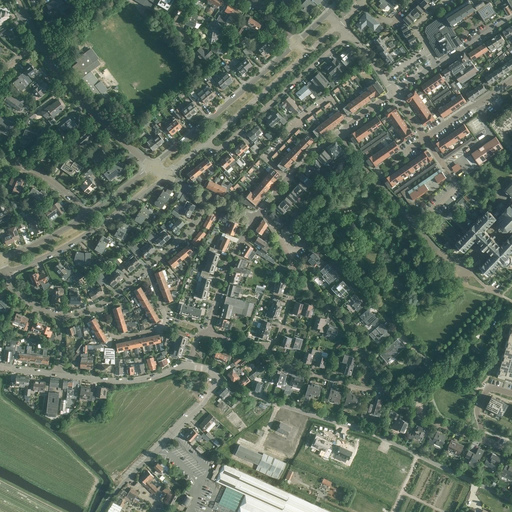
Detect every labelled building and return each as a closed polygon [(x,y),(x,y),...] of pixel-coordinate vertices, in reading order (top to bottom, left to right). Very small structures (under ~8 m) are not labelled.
[(71,1),(64,5),(61,0),(55,0),(47,5),(50,12),(58,8),(62,15),(74,8),(71,1)] [(135,0),(148,7),(152,10),(157,0),(135,0)] [(171,2),(172,0),(159,0),(158,3),(167,9),(171,4),(170,3),(171,2)] [(214,0),(211,5),(217,8),(218,5),(221,6),(224,1),(222,0),(214,0)] [(305,0),(299,7),(307,14),(308,13),(309,15),(311,16),(314,11),(312,9),(317,3),(318,4),(322,0),(327,3),(329,0),(305,0)] [(398,4),(395,1),(396,0),(380,0),(379,2),(380,3),(379,3),(380,4),(378,6),(382,10),(384,8),(385,8),(387,5),(392,10),(396,6),(398,4)] [(428,1),(427,0),(419,0),(418,1),(418,2),(420,3),(419,4),(426,10),(430,6),(426,3),(428,1)] [(445,17),(452,28),(476,12),(475,11),(476,10),(484,21),(496,13),(488,2),(485,4),(483,2),(484,1),(482,0),(470,0),(445,17)] [(505,12),(507,15),(511,12),(511,11),(506,3),(503,5),(505,7),(503,8),(503,9),(502,10),(502,11),(503,12),(504,13),(505,12)] [(221,22),(224,24),(234,8),(228,5),(224,11),(228,13),(225,18),(224,18),(221,22)] [(417,5),(413,9),(419,15),(423,11),(417,5)] [(234,8),(224,24),(227,26),(233,16),(238,19),(241,13),(239,11),(237,9),(237,10),(234,8)] [(388,16),(391,18),(395,15),(398,12),(395,9),(388,16)] [(413,9),(410,12),(416,18),(419,15),(413,9)] [(3,20),(10,17),(6,11),(3,12),(3,11),(1,12),(1,11),(0,11),(0,25),(5,23),(3,20)] [(184,24),(185,24),(194,27),(198,15),(191,13),(191,12),(184,24)] [(410,12),(406,16),(412,22),(416,18),(410,12)] [(357,25),(361,28),(366,23),(377,32),(383,28),(365,14),(362,17),(364,18),(357,25)] [(412,22),(406,16),(402,19),(408,25),(412,22)] [(440,16),(433,21),(451,49),(452,49),(461,43),(452,30),(450,32),(440,18),(440,16)] [(252,27),(255,21),(250,17),(246,23),(244,21),(242,23),(239,29),(237,32),(240,34),(241,31),(244,26),(250,30),(251,27),(252,27)] [(207,34),(208,35),(206,37),(211,44),(218,39),(216,36),(217,35),(218,33),(217,32),(219,30),(214,23),(218,21),(215,19),(210,22),(212,25),(207,28),(209,31),(207,32),(207,34)] [(261,24),(255,21),(252,27),(257,31),(261,24)] [(451,49),(433,21),(425,27),(424,32),(426,36),(429,41),(428,42),(438,57),(451,49)] [(402,26),(400,28),(406,38),(412,34),(409,29),(408,29),(404,24),(402,26)] [(19,35),(15,27),(8,31),(12,38),(19,35)] [(511,34),(508,28),(503,31),(507,38),(511,34)] [(500,33),(495,36),(500,44),(505,41),(500,33)] [(408,43),(410,46),(415,43),(413,40),(415,39),(412,34),(406,38),(409,43),(408,43)] [(373,41),(377,47),(383,42),(389,38),(387,36),(382,40),(379,37),(373,41)] [(491,39),(496,48),(497,50),(498,50),(502,47),(500,44),(495,36),(491,39)] [(269,39),(263,44),(269,51),(275,46),(269,39)] [(496,48),(491,39),(486,42),(491,51),(496,48)] [(377,47),(381,52),(385,49),(387,48),(384,43),(383,42),(377,47)] [(484,43),(479,47),(483,53),(489,50),(484,43)] [(269,51),(263,44),(257,49),(264,56),(269,51)] [(479,47),(474,50),(478,56),(483,53),(479,47)] [(91,71),(100,64),(97,59),(98,58),(90,48),(76,60),(78,62),(73,66),(94,94),(96,93),(106,106),(113,100),(107,93),(106,90),(107,90),(100,81),(99,82),(91,71)] [(195,54),(203,62),(209,57),(209,56),(212,54),(207,49),(204,52),(201,48),(195,54)] [(341,61),(345,66),(346,67),(348,64),(348,61),(347,60),(349,57),(348,56),(353,52),(349,48),(344,53),(343,52),(339,55),(343,59),(341,61)] [(379,53),(383,58),(389,54),(385,49),(381,52),(379,53)] [(478,56),(474,50),(469,53),(473,60),(478,56)] [(465,53),(461,55),(474,73),(478,70),(471,61),(472,60),(467,54),(466,55),(465,53)] [(389,54),(383,58),(387,64),(393,59),(389,54)] [(460,60),(458,61),(468,77),(474,73),(473,74),(461,55),(458,57),(460,60)] [(246,58),(241,63),(247,70),(252,65),(246,58)] [(343,69),(334,59),(331,62),(333,63),(331,65),(330,66),(326,69),(332,75),(336,71),(338,74),(343,69)] [(247,70),(241,63),(239,61),(234,65),(236,67),(242,74),(247,70)] [(458,61),(453,64),(463,80),(468,77),(458,61)] [(506,63),(501,67),(505,73),(510,69),(506,63)] [(37,70),(35,68),(34,69),(30,64),(27,66),(28,67),(25,69),(26,70),(26,71),(27,71),(26,72),(29,75),(30,75),(33,79),(35,77),(33,74),(36,72),(36,71),(37,70)] [(448,68),(453,76),(455,75),(453,73),(455,75),(460,82),(463,80),(453,64),(448,68)] [(501,67),(496,70),(500,76),(505,73),(501,67)] [(452,77),(453,76),(448,68),(443,71),(444,73),(447,77),(450,75),(452,77)] [(496,70),(491,74),(495,80),(500,76),(496,70)] [(437,74),(435,75),(440,84),(445,80),(439,72),(439,73),(437,75),(437,74)] [(227,73),(222,77),(228,85),(231,82),(231,81),(232,80),(227,73)] [(310,80),(310,81),(318,90),(320,87),(321,88),(328,82),(322,75),(321,77),(318,73),(312,79),(312,78),(310,80)] [(495,80),(491,74),(490,73),(487,75),(487,76),(486,77),(488,80),(486,82),(485,82),(487,85),(488,85),(490,83),(495,80)] [(25,78),(21,74),(18,76),(19,78),(12,83),(18,90),(19,92),(25,87),(27,89),(29,87),(28,85),(27,84),(28,84),(24,79),(25,78)] [(209,80),(212,85),(215,82),(209,75),(206,77),(209,80)] [(432,77),(430,79),(436,87),(440,84),(435,75),(434,76),(435,76),(433,78),(432,77)] [(228,85),(222,77),(216,81),(223,89),(228,85)] [(428,80),(426,82),(431,90),(436,87),(430,79),(428,81),(428,80)] [(367,87),(368,89),(374,96),(376,95),(377,96),(384,91),(376,80),(367,87)] [(33,91),(39,97),(43,94),(41,92),(48,87),(44,83),(41,86),(38,82),(33,87),(34,90),(33,91)] [(431,90),(426,82),(425,82),(426,82),(424,84),(423,83),(421,85),(427,93),(431,90)] [(482,84),(476,88),(480,94),(486,90),(485,87),(487,85),(485,82),(483,84),(482,84)] [(311,93),(310,92),(311,92),(305,85),(296,93),(301,100),(307,95),(307,96),(311,93)] [(209,87),(204,92),(211,100),(214,97),(213,96),(215,94),(209,87)] [(480,94),(476,88),(472,91),(470,92),(474,98),(480,94)] [(368,89),(364,92),(369,100),(374,96),(368,89)] [(471,100),(474,98),(470,92),(469,89),(464,93),(465,94),(464,95),(468,102),(471,100)] [(211,100),(204,92),(203,90),(200,92),(202,94),(199,96),(206,104),(211,100)] [(406,98),(408,102),(424,91),(423,90),(418,94),(415,91),(412,93),(409,95),(406,97),(406,98)] [(409,101),(413,106),(422,100),(419,96),(424,92),(424,91),(408,102),(409,102),(409,101)] [(369,100),(364,92),(360,95),(365,103),(369,100)] [(25,101),(17,95),(14,99),(8,94),(2,102),(7,106),(9,103),(19,110),(24,104),(23,104),(25,101)] [(461,94),(456,97),(462,106),(464,104),(466,102),(466,103),(467,102),(461,94)] [(355,99),(361,106),(365,103),(360,95),(355,99)] [(297,114),(300,111),(301,111),(303,109),(299,104),(297,106),(289,97),(280,104),(283,108),(286,105),(288,107),(292,112),(294,111),(297,114)] [(456,97),(452,101),(458,109),(460,107),(459,107),(461,105),(462,106),(456,97)] [(351,102),(356,109),(361,106),(355,99),(351,102)] [(41,112),(45,117),(50,113),(52,116),(62,109),(62,110),(63,109),(62,109),(64,108),(62,105),(58,100),(50,106),(49,105),(41,112)] [(413,106),(416,111),(430,101),(430,100),(424,104),(422,100),(413,106)] [(416,111),(419,116),(428,110),(426,106),(431,102),(430,101),(416,111)] [(452,101),(447,104),(453,112),(455,110),(457,108),(457,109),(458,109),(452,101)] [(191,102),(186,107),(193,115),(196,112),(196,111),(197,109),(191,102)] [(347,105),(352,112),(356,109),(351,102),(347,105)] [(447,104),(443,107),(449,115),(451,113),(450,113),(452,111),(453,112),(447,104)] [(352,112),(347,105),(342,108),(348,116),(352,112)] [(381,120),(381,121),(396,110),(394,106),(393,106),(390,108),(387,110),(384,113),(386,116),(381,120)] [(193,115),(186,107),(181,111),(178,107),(177,108),(174,110),(179,116),(181,118),(184,116),(185,115),(188,119),(193,115)] [(449,115),(443,107),(438,110),(444,118),(446,117),(446,116),(448,114),(448,115),(449,115)] [(387,118),(390,122),(399,116),(396,111),(397,110),(396,110),(381,121),(382,122),(387,118)] [(422,121),(437,111),(437,110),(431,114),(428,110),(419,116),(423,121),(422,121)] [(287,121),(283,117),(278,112),(275,114),(273,111),(264,119),(272,127),(280,120),(283,124),(287,121)] [(334,114),(339,122),(344,118),(338,111),(334,114)] [(437,111),(422,121),(425,125),(429,123),(431,121),(435,119),(433,116),(438,112),(437,111)] [(8,113),(6,119),(0,116),(0,132),(3,133),(9,136),(16,119),(11,117),(12,114),(8,113)] [(330,118),(335,125),(339,122),(334,114),(330,118)] [(173,121),(171,123),(177,131),(182,127),(173,116),(173,117),(172,118),(171,118),(173,120),(173,121)] [(372,119),(377,127),(382,124),(376,116),(374,117),(374,118),(372,120),(372,119)] [(387,130),(388,130),(403,120),(399,116),(390,122),(393,126),(387,130)] [(77,125),(74,121),(73,122),(70,118),(67,121),(64,119),(57,125),(60,127),(61,126),(64,130),(66,128),(71,133),(75,130),(74,128),(77,125)] [(325,121),(331,128),(335,125),(330,118),(325,121)] [(367,122),(373,131),(377,127),(372,119),(370,121),(368,123),(367,122)] [(394,128),(397,132),(406,125),(403,120),(388,130),(389,131),(394,128)] [(321,124),(326,131),(331,128),(325,121),(321,124)] [(363,125),(369,134),(373,131),(367,122),(365,124),(366,124),(363,126),(363,125)] [(153,139),(159,145),(164,141),(158,134),(162,131),(161,130),(157,125),(156,123),(153,126),(155,129),(156,136),(156,137),(153,139)] [(177,131),(171,123),(168,126),(168,125),(165,127),(172,135),(177,131)] [(317,127),(322,135),(326,131),(321,124),(317,127)] [(460,127),(465,135),(470,132),(464,124),(462,125),(462,126),(460,127)] [(359,128),(358,128),(364,137),(369,134),(363,125),(361,127),(359,129),(359,128)] [(394,139),(395,140),(410,130),(410,129),(409,130),(406,125),(397,132),(400,136),(394,139)] [(256,126),(251,130),(257,136),(262,131),(256,126)] [(322,135),(317,127),(312,131),(318,138),(322,135)] [(456,130),(455,130),(461,138),(465,135),(460,127),(458,128),(458,129),(456,130)] [(354,131),(360,140),(364,137),(358,128),(356,130),(357,130),(355,132),(354,131)] [(36,141),(37,141),(39,135),(25,129),(23,135),(30,139),(27,145),(33,148),(36,141)] [(77,139),(78,140),(78,141),(80,144),(81,143),(83,146),(93,138),(87,130),(77,139)] [(257,136),(251,130),(246,135),(252,140),(254,142),(258,139),(256,137),(257,136)] [(410,130),(395,140),(396,141),(401,138),(403,141),(407,138),(413,134),(410,130)] [(451,132),(451,133),(457,141),(461,138),(455,130),(454,131),(454,132),(452,133),(451,132)] [(360,140),(354,131),(350,134),(352,137),(350,138),(354,143),(355,143),(356,143),(360,140)] [(447,135),(447,136),(453,144),(457,141),(451,133),(449,134),(450,135),(448,136),(447,135)] [(303,138),(310,144),(314,140),(307,134),(303,138)] [(153,139),(153,138),(150,135),(144,140),(148,144),(150,147),(153,150),(159,145),(153,139)] [(65,143),(68,146),(76,139),(74,136),(65,143)] [(443,138),(449,147),(453,144),(447,136),(445,137),(446,137),(444,139),(443,138)] [(504,148),(496,136),(472,153),(480,164),(504,148)] [(300,142),(306,148),(310,144),(303,138),(300,142)] [(439,141),(445,150),(445,149),(449,147),(443,138),(441,140),(439,142),(439,141)] [(243,141),(238,145),(245,152),(248,150),(247,148),(248,146),(243,141)] [(344,154),(343,152),(340,148),(339,146),(338,146),(335,141),(326,148),(332,156),(333,157),(337,162),(340,160),(339,159),(343,156),(344,154)] [(394,141),(389,144),(395,152),(396,150),(397,151),(399,149),(394,141)] [(445,150),(439,141),(435,144),(434,144),(441,153),(445,150)] [(296,146),(302,152),(306,148),(300,142),(296,146)] [(389,144),(385,147),(390,155),(391,155),(390,155),(392,153),(393,154),(395,152),(389,144)] [(238,159),(243,165),(245,162),(241,158),(246,154),(245,152),(238,145),(233,150),(240,157),(238,159)] [(292,150),(299,156),(302,152),(296,146),(292,150)] [(385,147),(380,150),(386,159),(386,158),(388,156),(388,157),(390,155),(385,147)] [(47,156),(53,158),(55,153),(49,151),(43,148),(37,158),(44,162),(47,156)] [(90,156),(96,163),(106,155),(102,150),(96,154),(94,153),(90,156)] [(288,154),(295,160),(299,156),(292,150),(288,154)] [(324,150),(320,153),(328,162),(332,159),(330,156),(324,150)] [(380,150),(376,153),(381,162),(382,161),(381,161),(383,159),(384,160),(386,159),(380,150)] [(427,150),(423,152),(429,161),(433,159),(427,150)] [(420,154),(418,155),(424,164),(428,161),(429,162),(429,161),(423,152),(422,153),(423,153),(421,155),(420,154)] [(324,166),(328,162),(320,153),(316,157),(322,163),(321,164),(324,166)] [(371,156),(377,165),(377,164),(379,162),(379,163),(381,162),(376,153),(371,156)] [(229,154),(223,159),(231,167),(236,162),(235,161),(236,161),(229,154)] [(284,157),(291,164),(295,160),(288,154),(284,157)] [(416,157),(414,158),(420,167),(424,164),(418,155),(418,156),(419,156),(417,158),(416,157)] [(377,165),(371,156),(367,159),(366,160),(370,166),(371,165),(373,168),(377,165)] [(281,161),(287,168),(291,164),(284,157),(281,161)] [(78,171),(81,167),(74,161),(74,162),(68,158),(61,168),(64,171),(65,170),(70,174),(72,172),(73,170),(74,169),(78,171)] [(207,158),(202,162),(207,168),(212,164),(207,158)] [(319,167),(321,168),(323,166),(321,164),(315,158),(311,163),(317,168),(319,167)] [(412,160),(410,161),(416,170),(420,167),(414,158),(414,159),(412,161),(412,160)] [(231,167),(223,159),(219,163),(226,170),(223,173),(228,178),(231,176),(227,171),(231,167)] [(287,168),(281,161),(277,165),(283,172),(287,168)] [(408,163),(406,164),(412,172),(416,170),(410,161),(410,162),(408,164),(408,163)] [(114,164),(108,169),(108,170),(104,173),(110,181),(125,169),(119,162),(115,165),(114,164)] [(202,162),(197,166),(202,172),(207,168),(202,162)] [(402,167),(408,175),(412,172),(406,164),(404,165),(405,166),(402,167)] [(197,166),(192,170),(197,176),(202,172),(197,166)] [(303,171),(308,176),(310,174),(313,177),(315,175),(307,167),(303,171)] [(414,205),(415,201),(414,200),(428,190),(429,191),(433,191),(438,188),(439,184),(438,183),(445,178),(438,169),(437,170),(435,167),(433,169),(435,171),(408,189),(407,187),(400,192),(397,194),(399,197),(403,195),(411,207),(414,205)] [(398,170),(403,178),(408,175),(402,167),(400,168),(400,169),(398,170)] [(269,173),(276,179),(280,175),(272,168),(268,172),(269,173)] [(197,176),(192,170),(187,174),(192,180),(197,176)] [(394,173),(393,173),(399,181),(403,178),(398,170),(396,171),(396,172),(394,173)] [(306,184),(309,187),(314,182),(308,176),(307,176),(302,172),(301,173),(298,176),(306,184)] [(266,177),(273,183),(276,179),(269,173),(266,177)] [(389,176),(395,185),(396,185),(395,184),(399,181),(393,173),(392,174),(392,175),(390,176),(389,176)] [(395,185),(389,176),(385,179),(387,181),(386,182),(390,188),(391,187),(391,188),(395,185)] [(13,189),(19,192),(24,180),(18,178),(18,179),(13,177),(9,186),(14,188),(13,189)] [(80,186),(87,193),(95,185),(92,182),(94,180),(91,177),(87,181),(86,180),(83,183),(84,183),(80,186)] [(262,181),(269,187),(273,183),(266,177),(262,181)] [(206,187),(212,190),(215,183),(209,180),(208,180),(206,182),(204,185),(206,186),(206,187)] [(259,185),(266,191),(269,187),(262,181),(259,185)] [(300,182),(296,186),(303,192),(306,188),(300,182)] [(212,190),(217,192),(221,186),(215,183),(212,190)] [(255,189),(262,195),(266,191),(259,185),(255,189)] [(221,186),(217,192),(223,195),(226,188),(221,186)] [(296,186),(293,189),(299,195),(303,192),(296,186)] [(38,198),(42,200),(46,193),(41,190),(40,192),(33,187),(30,193),(29,194),(37,199),(38,198)] [(163,191),(159,197),(165,201),(171,191),(167,189),(165,192),(163,191)] [(262,195),(255,189),(252,193),(259,199),(262,195)] [(293,189),(289,193),(296,199),(299,195),(293,189)] [(252,193),(250,192),(241,202),(251,211),(258,203),(257,202),(259,199),(252,193)] [(289,193),(286,197),(292,203),(296,199),(289,193)] [(165,201),(159,197),(155,204),(161,208),(165,201)] [(286,197),(282,200),(289,206),(292,203),(286,197)] [(497,208),(492,214),(497,219),(498,220),(498,221),(497,222),(497,223),(497,224),(497,226),(497,228),(502,233),(504,231),(508,231),(508,232),(509,232),(511,233),(511,231),(511,199),(511,200),(505,207),(501,203),(496,207),(497,208)] [(282,200),(279,204),(285,210),(289,206),(282,200)] [(43,211),(44,210),(49,218),(56,213),(58,216),(62,213),(65,211),(58,202),(52,206),(51,205),(48,206),(46,203),(40,207),(43,211)] [(187,205),(186,207),(192,211),(195,205),(189,202),(187,205)] [(0,221),(2,220),(3,221),(3,222),(4,222),(5,222),(6,222),(7,222),(7,221),(8,221),(8,220),(8,219),(7,218),(10,217),(9,216),(12,215),(9,209),(7,210),(6,209),(5,209),(3,204),(0,205),(0,210),(1,212),(0,212),(0,221)] [(285,210),(279,204),(275,208),(282,214),(285,210)] [(138,213),(145,217),(148,218),(152,211),(149,210),(142,206),(138,213)] [(189,217),(192,211),(186,207),(184,206),(182,211),(184,212),(183,214),(189,217)] [(180,215),(173,210),(171,212),(178,218),(180,215)] [(509,254),(511,251),(511,234),(501,246),(494,240),(498,236),(499,237),(502,234),(501,233),(496,229),(490,236),(485,231),(497,219),(492,214),(488,210),(480,219),(479,218),(477,220),(478,221),(476,223),(474,221),(469,225),(471,228),(456,243),(465,252),(477,239),(483,246),(481,247),(485,250),(486,249),(492,255),(481,267),(489,275),(501,263),(503,266),(504,265),(509,265),(511,261),(511,260),(511,257),(511,256),(509,254)] [(270,214),(268,215),(279,228),(284,223),(274,211),(270,214)] [(210,212),(207,219),(212,222),(213,219),(214,219),(216,215),(210,212)] [(145,217),(138,213),(134,220),(141,223),(145,217)] [(33,217),(32,214),(28,216),(32,226),(31,226),(33,230),(34,230),(35,234),(43,230),(36,215),(33,217)] [(437,230),(446,221),(441,217),(433,226),(436,229),(437,230)] [(179,218),(175,223),(180,228),(184,223),(179,218)] [(228,223),(227,226),(236,230),(238,224),(223,218),(222,221),(228,223)] [(255,230),(261,234),(266,227),(267,227),(268,226),(267,225),(263,218),(255,230)] [(212,222),(207,219),(203,226),(209,229),(211,225),(210,225),(212,222)] [(17,223),(19,229),(25,226),(22,220),(17,223)] [(173,230),(175,232),(180,228),(173,221),(168,226),(166,224),(165,226),(168,229),(168,228),(171,231),(173,230)] [(123,222),(118,228),(125,232),(129,226),(123,222)] [(3,235),(3,236),(7,244),(8,244),(8,245),(11,243),(10,243),(14,241),(14,240),(20,237),(16,228),(18,228),(17,225),(15,226),(14,225),(6,229),(8,232),(3,235)] [(236,230),(227,226),(225,231),(216,227),(215,230),(226,234),(227,232),(233,235),(236,230)] [(125,232),(118,228),(114,235),(121,239),(125,232)] [(164,230),(159,234),(165,241),(170,237),(164,230)] [(201,230),(196,236),(200,239),(202,237),(203,237),(206,234),(201,230)] [(207,238),(214,242),(220,232),(213,230),(207,238)] [(147,234),(153,241),(155,239),(156,240),(160,245),(165,241),(159,234),(155,237),(155,238),(154,238),(149,232),(147,234)] [(150,243),(153,241),(147,234),(144,236),(150,243)] [(103,236),(99,242),(105,247),(110,240),(103,236)] [(200,239),(196,236),(191,242),(196,246),(199,242),(198,242),(200,239)] [(219,248),(225,251),(230,239),(224,237),(222,241),(219,240),(216,246),(219,247),(219,248)] [(258,237),(254,242),(262,247),(260,250),(267,254),(269,252),(266,250),(267,249),(266,248),(269,244),(266,242),(258,237)] [(105,247),(99,242),(95,249),(101,253),(105,247)] [(147,243),(144,246),(151,253),(156,249),(151,244),(149,245),(147,243)] [(135,244),(132,246),(138,253),(140,251),(135,244)] [(268,260),(273,263),(275,261),(270,257),(258,249),(256,252),(252,250),(253,248),(247,244),(241,254),(251,260),(256,252),(268,260)] [(187,245),(183,249),(187,255),(192,251),(187,245)] [(138,253),(132,246),(130,248),(136,255),(138,253)] [(151,253),(144,246),(140,249),(142,251),(141,252),(146,258),(151,253)] [(210,252),(209,256),(220,259),(221,258),(219,257),(220,254),(216,253),(217,250),(210,247),(208,252),(210,252)] [(183,249),(178,253),(183,259),(186,256),(187,257),(190,261),(192,259),(189,256),(188,256),(187,255),(183,249)] [(317,263),(318,265),(322,260),(317,255),(319,254),(314,249),(308,255),(310,257),(307,260),(313,266),(316,264),(317,263)] [(76,252),(75,259),(82,260),(82,262),(86,263),(90,263),(90,253),(86,253),(86,254),(84,254),(83,254),(83,253),(76,252)] [(178,253),(173,257),(178,263),(183,259),(178,253)] [(139,262),(133,254),(128,258),(135,267),(139,262)] [(177,266),(179,264),(178,263),(173,257),(168,261),(173,267),(175,266),(176,265),(177,266)] [(119,266),(122,269),(124,267),(127,270),(128,269),(130,271),(135,267),(128,258),(121,264),(117,259),(115,261),(119,266)] [(233,270),(246,274),(246,272),(247,269),(243,269),(246,261),(243,260),(238,258),(237,260),(233,270)] [(207,260),(206,265),(217,269),(218,267),(215,266),(216,264),(207,260)] [(64,274),(66,276),(70,272),(67,270),(69,268),(67,265),(64,268),(59,263),(54,268),(62,276),(64,274)] [(338,275),(328,264),(320,270),(323,274),(321,276),(329,284),(338,275)] [(201,273),(208,275),(210,272),(213,273),(214,270),(216,271),(217,269),(206,265),(205,269),(203,268),(201,273)] [(118,272),(113,276),(117,281),(122,277),(121,276),(122,274),(120,271),(122,269),(119,266),(116,269),(118,271),(118,272)] [(155,273),(157,279),(164,276),(162,270),(155,273)] [(232,272),(231,276),(230,281),(237,283),(239,274),(232,272)] [(30,275),(34,285),(40,283),(41,282),(42,283),(47,281),(44,274),(39,276),(38,273),(36,274),(35,273),(30,275)] [(117,281),(113,276),(111,274),(106,279),(101,273),(97,276),(104,283),(106,281),(109,285),(111,284),(112,286),(117,281)] [(201,281),(201,282),(212,285),(212,283),(210,282),(211,279),(208,278),(208,275),(201,273),(199,273),(198,277),(199,277),(198,281),(201,281)] [(100,286),(104,283),(97,276),(94,278),(100,286)] [(157,279),(159,285),(166,282),(164,276),(157,279)] [(276,280),(274,286),(284,288),(285,283),(283,282),(284,279),(278,278),(277,281),(276,280)] [(348,287),(345,283),(343,280),(336,286),(334,285),(331,288),(337,295),(340,291),(342,293),(345,290),(348,293),(353,289),(353,288),(350,285),(348,287)] [(159,285),(161,291),(168,288),(166,282),(159,285)] [(228,287),(232,288),(231,290),(240,292),(243,293),(244,290),(240,290),(241,287),(236,286),(229,284),(228,287)] [(101,287),(95,290),(98,296),(104,293),(102,290),(103,290),(101,286),(101,287)] [(284,288),(274,286),(273,291),(274,291),(273,294),(279,296),(280,293),(282,294),(284,288)] [(134,291),(137,296),(144,293),(140,287),(134,291)] [(199,287),(198,292),(209,295),(210,293),(208,292),(208,289),(199,287)] [(226,294),(234,296),(239,297),(240,292),(231,290),(232,288),(228,287),(226,294)] [(52,302),(59,302),(59,295),(64,295),(63,288),(58,288),(58,291),(52,291),(52,297),(52,300),(52,302)] [(161,291),(163,297),(171,294),(168,288),(161,291)] [(76,304),(80,304),(80,297),(78,297),(77,297),(77,292),(77,289),(70,289),(69,297),(70,297),(70,300),(69,300),(69,303),(76,304)] [(98,296),(95,290),(89,293),(92,299),(98,296)] [(194,294),(193,298),(196,299),(196,300),(195,299),(194,302),(198,303),(199,300),(201,301),(202,298),(206,299),(207,296),(209,296),(209,295),(198,292),(195,291),(194,294)] [(137,296),(140,302),(147,298),(144,293),(137,296)] [(349,302),(346,305),(350,310),(354,307),(358,310),(362,307),(360,304),(362,302),(360,299),(354,293),(350,297),(351,298),(348,300),(349,302)] [(171,294),(163,297),(166,303),(173,300),(171,294)] [(236,312),(250,316),(254,303),(226,296),(225,300),(224,303),(220,316),(229,318),(230,315),(233,316),(234,313),(235,314),(236,312)] [(140,302),(143,307),(150,303),(147,298),(140,302)] [(0,307),(2,308),(3,307),(4,309),(3,311),(7,313),(10,308),(1,299),(0,299),(0,307)] [(272,303),(271,308),(281,311),(282,306),(280,305),(281,302),(275,300),(272,299),(271,303),(272,303)] [(186,315),(189,316),(192,307),(183,304),(184,302),(179,301),(177,309),(180,310),(179,313),(182,314),(182,316),(186,317),(186,315)] [(292,313),(301,316),(304,303),(304,304),(296,302),(292,313)] [(143,307),(146,313),(153,309),(150,303),(143,307)] [(304,303),(301,316),(301,314),(309,316),(312,305),(304,303)] [(113,308),(115,314),(122,312),(120,306),(113,308)] [(192,307),(189,316),(192,317),(192,319),(195,320),(196,318),(199,319),(200,315),(203,316),(205,309),(205,308),(201,307),(200,309),(192,307)] [(281,311),(271,308),(269,313),(270,314),(270,316),(276,318),(277,315),(279,316),(281,311)] [(372,313),(368,309),(368,308),(358,317),(361,320),(362,319),(367,324),(370,322),(371,323),(375,319),(371,314),(372,313)] [(146,313),(149,318),(156,314),(153,309),(146,313)] [(115,314),(116,320),(124,318),(122,312),(115,314)] [(19,323),(23,315),(23,314),(21,313),(20,314),(17,313),(15,317),(12,316),(10,321),(13,323),(13,321),(17,323),(17,322),(18,322),(17,323),(19,324),(19,323)] [(156,314),(149,318),(153,324),(159,320),(156,314)] [(23,315),(19,323),(20,323),(19,325),(24,327),(23,329),(27,331),(30,323),(27,322),(29,318),(23,315)] [(318,331),(323,332),(326,320),(327,319),(323,318),(317,316),(313,326),(319,328),(318,331)] [(92,327),(98,323),(95,318),(88,321),(92,327)] [(116,320),(118,326),(126,324),(124,318),(116,320)] [(226,322),(226,320),(220,318),(218,326),(224,327),(225,325),(227,326),(228,323),(226,322)] [(262,323),(260,328),(270,331),(271,326),(271,325),(272,323),(265,321),(265,320),(261,319),(260,323),(262,323)] [(326,320),(323,332),(322,334),(334,338),(337,327),(329,325),(330,322),(326,320)] [(40,334),(41,331),(44,324),(37,322),(36,324),(33,323),(30,331),(40,334)] [(95,332),(101,329),(98,323),(92,327),(95,332)] [(376,336),(381,342),(389,334),(386,331),(388,330),(386,328),(381,323),(369,334),(373,339),(376,336)] [(44,324),(41,331),(47,333),(46,336),(49,337),(48,341),(50,341),(49,345),(55,345),(56,342),(54,342),(54,335),(52,334),(52,331),(49,330),(50,327),(44,324)] [(126,324),(118,326),(120,333),(127,330),(126,324)] [(74,326),(66,329),(68,335),(75,333),(74,329),(79,328),(78,325),(75,326),(74,326)] [(511,327),(511,329),(511,328),(511,330),(511,333),(511,332),(508,342),(509,342),(508,346),(507,346),(504,356),(505,356),(504,360),(503,359),(500,369),(501,370),(500,373),(499,373),(498,377),(506,379),(507,378),(511,379),(511,327)] [(270,331),(260,328),(259,333),(257,333),(256,337),(260,338),(260,337),(267,339),(268,336),(270,331)] [(97,339),(98,338),(104,334),(101,329),(95,332),(97,336),(96,337),(90,341),(91,342),(93,341),(97,339)] [(178,335),(175,344),(184,347),(185,344),(187,344),(188,341),(187,340),(188,337),(189,338),(191,333),(185,331),(185,333),(177,330),(176,335),(178,335)] [(104,334),(98,338),(101,343),(108,339),(104,334)] [(291,346),(291,347),(294,337),(293,339),(285,336),(282,346),(290,349),(291,346)] [(294,337),(291,347),(299,349),(302,339),(294,337)] [(392,344),(381,354),(387,361),(398,352),(403,348),(399,344),(400,343),(396,339),(392,344)] [(23,360),(29,361),(30,353),(30,352),(31,346),(32,342),(29,342),(28,350),(27,350),(27,353),(24,352),(23,360)] [(124,350),(122,342),(116,344),(118,351),(124,350)] [(184,347),(175,344),(172,352),(171,351),(169,356),(177,358),(178,355),(181,357),(182,354),(184,354),(185,350),(183,350),(184,347)] [(83,369),(86,369),(87,359),(87,356),(87,352),(87,345),(83,345),(79,349),(77,352),(72,359),(73,359),(74,360),(79,354),(79,353),(79,352),(80,350),(82,350),(82,353),(83,353),(83,354),(80,354),(80,363),(80,368),(83,368),(83,369)] [(15,347),(10,347),(10,349),(5,348),(5,352),(4,352),(4,355),(5,355),(4,360),(5,360),(5,361),(10,362),(10,361),(11,361),(12,354),(15,354),(15,347)] [(96,347),(95,351),(104,351),(104,358),(105,358),(105,361),(105,363),(97,362),(97,369),(103,369),(103,370),(107,370),(110,370),(110,367),(111,367),(111,365),(109,365),(109,361),(111,361),(111,363),(115,364),(115,359),(114,348),(100,348),(96,347)] [(312,358),(315,358),(317,350),(312,349),(311,353),(305,352),(303,361),(310,363),(312,358)] [(225,350),(223,354),(216,351),(215,354),(214,354),(214,356),(214,357),(214,358),(225,362),(226,359),(229,360),(231,356),(235,357),(236,354),(225,350)] [(317,350),(315,358),(318,359),(316,365),(324,367),(327,358),(328,353),(317,350)] [(163,359),(162,356),(163,356),(166,354),(164,351),(161,352),(162,354),(160,356),(160,357),(157,358),(158,361),(158,362),(161,367),(167,364),(166,362),(167,361),(166,358),(163,359)] [(354,365),(352,364),(354,357),(344,354),(342,361),(343,362),(341,369),(345,370),(344,373),(351,375),(354,365)] [(233,360),(234,362),(230,365),(232,368),(236,364),(236,365),(243,359),(240,355),(233,360)] [(156,368),(155,365),(156,364),(155,361),(154,361),(153,357),(146,359),(150,370),(156,368)] [(253,363),(256,366),(254,367),(257,370),(256,371),(258,374),(264,369),(262,366),(266,363),(261,357),(253,363)] [(120,359),(115,359),(115,364),(115,367),(116,367),(116,374),(123,374),(123,372),(124,372),(124,367),(124,364),(120,364),(120,362),(120,359)] [(145,369),(144,363),(136,365),(138,373),(144,371),(144,369),(145,369)] [(227,373),(230,377),(241,369),(239,367),(238,368),(236,366),(233,369),(227,373)] [(241,369),(230,377),(233,381),(239,377),(237,375),(243,370),(241,369)] [(270,379),(277,381),(279,373),(280,371),(273,369),(271,374),(269,373),(266,380),(270,381),(270,379)] [(276,383),(279,384),(282,385),(281,389),(284,389),(285,389),(287,381),(284,380),(286,375),(279,373),(277,381),(276,383)] [(250,380),(249,379),(247,377),(246,376),(238,382),(242,386),(250,380)] [(287,381),(285,389),(286,389),(285,393),(287,393),(288,394),(289,394),(290,393),(291,392),(292,389),(291,389),(292,385),(300,388),(302,380),(292,377),(290,382),(287,381)] [(38,391),(39,381),(34,381),(34,384),(31,383),(30,389),(30,390),(33,390),(33,391),(38,391)] [(39,381),(38,391),(44,392),(44,394),(47,395),(49,383),(45,383),(46,382),(39,381)] [(253,383),(252,386),(254,387),(253,391),(260,393),(262,383),(256,381),(255,383),(253,383)] [(308,386),(303,401),(306,402),(308,400),(309,396),(312,397),(313,394),(318,396),(321,386),(314,384),(313,387),(308,386)] [(92,398),(93,398),(100,399),(100,397),(106,398),(107,387),(97,386),(97,390),(94,389),(93,392),(92,398)] [(224,386),(221,389),(226,394),(230,398),(231,396),(229,394),(231,392),(229,390),(230,389),(228,387),(226,388),(224,386)] [(79,398),(85,398),(85,400),(89,400),(92,401),(93,398),(92,398),(93,392),(90,392),(91,388),(81,387),(80,390),(79,398)] [(341,393),(335,391),(336,390),(331,388),(330,393),(327,392),(324,401),(327,402),(328,399),(339,402),(341,393)] [(221,396),(221,397),(220,397),(223,400),(227,395),(226,394),(221,389),(218,393),(221,396)] [(348,391),(347,396),(344,405),(351,407),(352,404),(358,406),(359,405),(360,406),(362,402),(359,401),(361,396),(352,393),(353,393),(348,391)] [(237,404),(242,399),(245,395),(241,393),(240,397),(235,402),(237,404)] [(492,396),(486,407),(492,410),(497,399),(492,396)] [(379,410),(382,400),(376,398),(375,398),(373,404),(365,402),(363,409),(378,414),(377,417),(378,417),(380,417),(381,416),(382,415),(382,413),(381,412),(380,410),(379,410)] [(497,399),(492,410),(498,413),(503,402),(497,399)] [(498,413),(503,416),(509,405),(503,402),(498,413)] [(397,420),(393,427),(398,429),(398,430),(399,431),(399,430),(404,432),(408,423),(401,419),(403,416),(394,412),(392,417),(397,420)] [(205,430),(206,430),(208,432),(216,423),(217,424),(219,422),(216,419),(210,414),(211,415),(210,417),(209,415),(200,425),(205,430)] [(277,430),(287,435),(291,428),(287,426),(287,425),(280,422),(277,430)] [(413,440),(415,436),(422,439),(425,433),(427,434),(429,431),(422,428),(423,425),(420,424),(419,427),(417,430),(416,430),(412,429),(409,436),(408,438),(413,440)] [(189,433),(197,440),(197,439),(196,438),(199,435),(193,429),(192,430),(191,429),(190,431),(190,432),(189,433)] [(221,444),(212,436),(208,432),(206,434),(210,439),(218,447),(221,444)] [(435,442),(442,446),(446,437),(437,432),(435,438),(431,436),(428,443),(434,445),(435,442)] [(185,437),(191,442),(192,442),(194,439),(196,440),(197,440),(189,433),(188,434),(187,434),(186,436),(185,437)] [(203,433),(201,436),(207,442),(210,439),(203,433)] [(445,453),(449,455),(451,452),(455,454),(456,453),(460,455),(463,447),(451,441),(445,453)] [(279,480),(281,475),(286,463),(263,453),(262,455),(239,445),(235,454),(258,465),(256,470),(279,480)] [(198,446),(195,449),(202,454),(204,451),(198,446)] [(477,460),(479,461),(484,451),(478,449),(476,454),(469,450),(466,457),(471,459),(468,465),(474,467),(477,460)] [(501,458),(495,455),(492,454),(490,459),(487,458),(484,464),(491,467),(491,466),(494,468),(497,463),(499,463),(501,458)] [(505,476),(511,479),(511,463),(508,461),(502,474),(505,476)] [(157,474),(159,472),(161,474),(162,472),(160,471),(163,468),(168,473),(171,470),(166,466),(162,462),(160,465),(158,462),(153,467),(156,470),(154,472),(157,474)] [(330,511),(219,462),(215,470),(214,470),(212,472),(213,473),(210,479),(227,487),(216,510),(220,511),(330,511)] [(285,479),(289,481),(293,472),(289,470),(285,479)] [(145,485),(153,493),(157,489),(151,483),(151,484),(149,482),(154,477),(148,471),(140,479),(146,485),(145,485)] [(321,483),(329,487),(331,483),(323,479),(321,483)] [(138,493),(136,492),(131,489),(128,493),(123,491),(116,498),(108,509),(106,511),(120,511),(118,510),(123,499),(132,503),(133,503),(132,503),(138,493)] [(166,502),(173,506),(178,496),(172,491),(166,502)] [(182,503),(181,504),(186,507),(187,505),(188,505),(191,498),(192,498),(191,497),(191,498),(187,495),(186,495),(183,502),(182,502),(182,503)]
